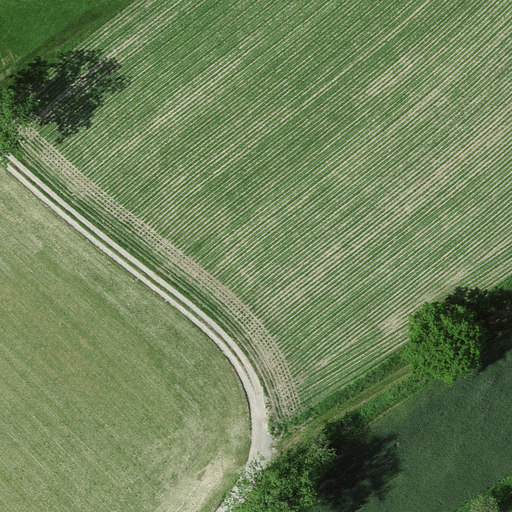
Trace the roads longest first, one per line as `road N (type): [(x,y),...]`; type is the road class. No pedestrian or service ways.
road 1 (track): [(263,472),(260,412),(218,337),(0,155)]
road 2 (track): [(263,472),(331,422),(511,318)]
road 3 (track): [(0,87),(115,0)]
